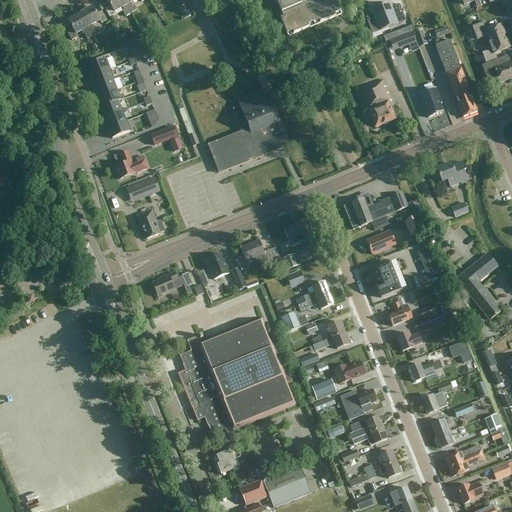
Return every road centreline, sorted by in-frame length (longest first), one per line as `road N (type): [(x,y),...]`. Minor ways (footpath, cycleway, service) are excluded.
road 1 (residential): [(442,511),(315,193)]
road 2 (tertiary): [(315,193),(488,120)]
road 3 (tertiary): [(146,261),(315,193)]
road 4 (tertiary): [(76,218),(46,72)]
road 5 (residential): [(215,511),(163,382)]
road 6 (tertiary): [(193,511),(144,389)]
